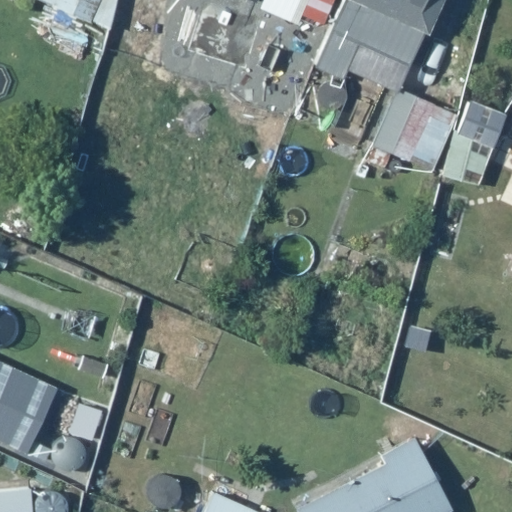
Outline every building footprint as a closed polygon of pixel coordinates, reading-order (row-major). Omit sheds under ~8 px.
[(92,0),(53,0),(50,8),(85,21),(92,0)] [(297,17),(238,0),(192,0),(184,27),(190,28),(182,54),(244,73),(249,56),(283,66),(297,17)] [(431,0),(337,0),(311,65),(340,77),(344,68),(395,89),(431,0)] [(505,110),(466,96),(439,173),(478,187),(505,110)] [(0,396),(0,446),(19,406),(0,396)] [(412,435),(291,502),(296,511),(431,511),(450,502),(412,435)] [(65,511),(64,481),(0,485),(0,511),(65,511)] [(265,511),(210,485),(196,511),(265,511)]
